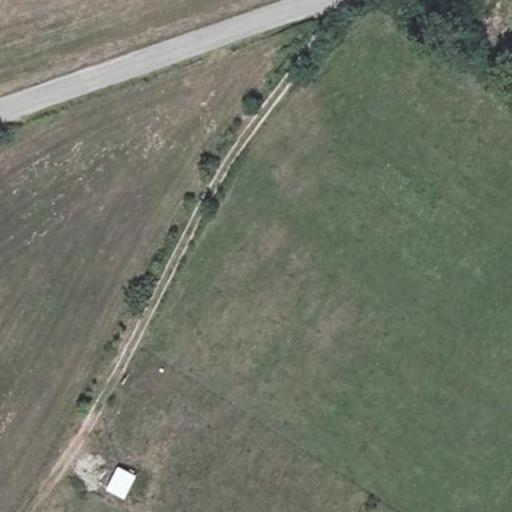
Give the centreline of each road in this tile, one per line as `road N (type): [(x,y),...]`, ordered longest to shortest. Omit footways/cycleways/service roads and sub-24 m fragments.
road 1 (track): [(38,511),(261,121),(352,0)]
road 2 (unclassified): [(0,111),(319,0)]
